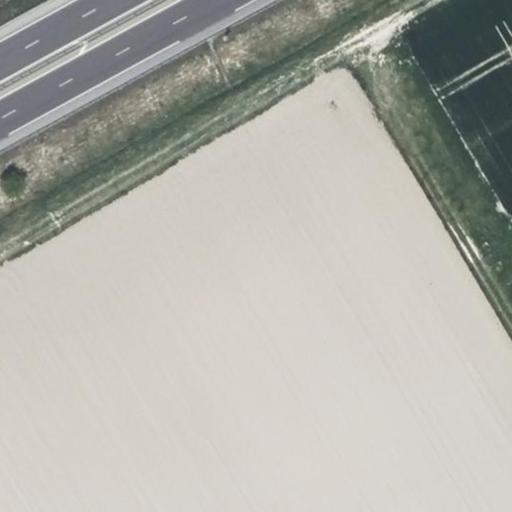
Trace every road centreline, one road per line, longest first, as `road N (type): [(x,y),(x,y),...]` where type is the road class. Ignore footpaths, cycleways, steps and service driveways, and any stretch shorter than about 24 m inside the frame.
road 1 (track): [(511,334),(350,61),(455,0)]
road 2 (motorway): [(0,119),(220,0)]
road 3 (motorway): [(110,0),(0,60)]
